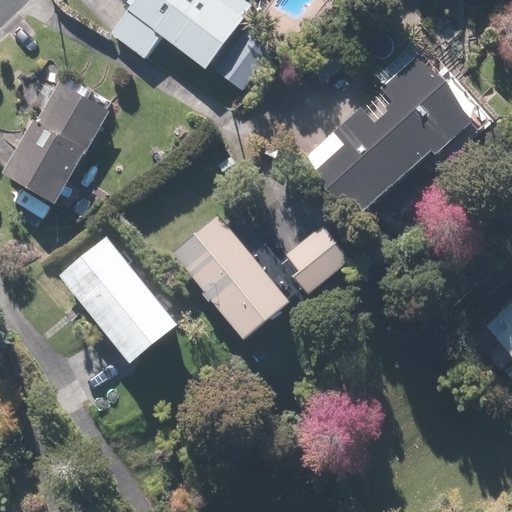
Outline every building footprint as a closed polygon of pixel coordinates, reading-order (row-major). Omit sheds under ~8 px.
[(139,0),(114,34),(149,59),(165,37),(211,71),(248,21),(246,19),(255,7),(246,0),(139,0)] [(340,37),(308,64),(325,86),(358,58),(340,37)] [(308,157),(363,218),(429,158),(440,170),(483,131),(418,58),(308,157)] [(9,176),(61,205),(114,112),(62,83),(9,176)] [(221,216),(176,254),(249,341),(295,303),(221,216)] [(325,227),(289,256),(302,272),(296,277),(311,296),(354,261),(325,227)] [(112,239),(65,277),(136,364),(183,326),(112,239)] [(511,326),(511,330),(502,340),(511,350),(511,308),(503,317),(511,326)]
